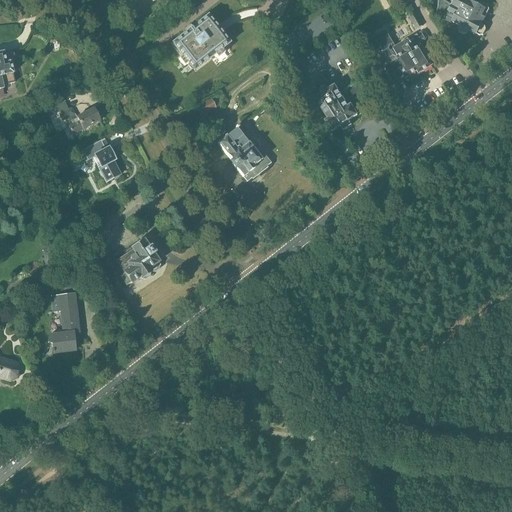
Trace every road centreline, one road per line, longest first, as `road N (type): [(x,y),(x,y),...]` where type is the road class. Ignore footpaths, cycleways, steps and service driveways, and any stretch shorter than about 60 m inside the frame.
road 1 (track): [(112,413),(321,437),(252,303)]
road 2 (secondary): [(511,74),(242,286)]
road 3 (unknown): [(255,311),(0,511)]
road 4 (secondary): [(242,286),(0,476)]
road 5 (track): [(361,511),(321,437),(511,328)]
road 6 (track): [(268,511),(283,472),(321,437),(511,458)]
road 7 (residential): [(242,286),(123,39)]
